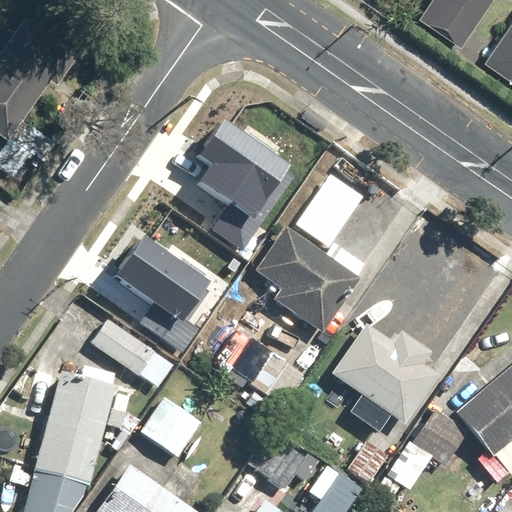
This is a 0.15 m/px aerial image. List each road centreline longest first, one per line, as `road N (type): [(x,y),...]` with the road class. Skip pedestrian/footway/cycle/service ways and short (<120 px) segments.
road 1 (residential): [(0,316),(217,0)]
road 2 (secondary): [(251,0),(511,181)]
